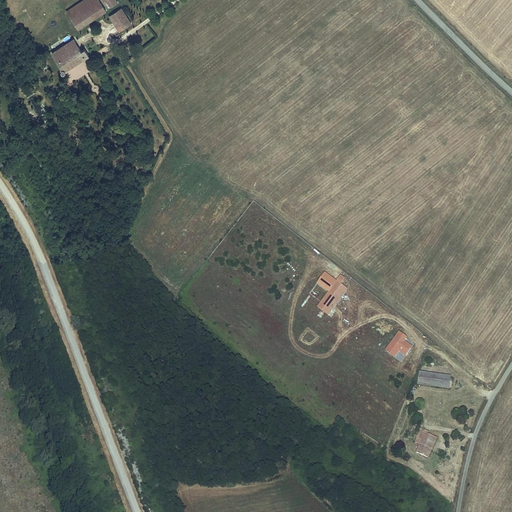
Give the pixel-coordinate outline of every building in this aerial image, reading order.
[(97,0),(84,0),(68,11),(80,28),(105,11),(97,0)] [(132,23),(120,7),(109,15),(120,31),(132,23)] [(143,49),(158,39),(148,25),(133,35),(143,49)] [(70,42),(53,54),(61,67),(60,70),(61,72),(62,73),(64,72),(65,70),(90,53),(89,51),(93,49),(82,34),(70,42)] [(48,47),(53,54),(70,42),(65,35),(48,47)] [(329,314),(348,289),(341,284),(345,279),(342,276),(319,307),(329,314)] [(413,347),(405,341),(407,337),(400,332),(387,350),(396,357),(400,351),(406,355),(413,347)] [(450,388),(452,376),(420,372),(419,384),(450,388)] [(434,449),(438,437),(429,433),(425,432),(426,429),(422,428),(418,437),(422,439),(420,443),(422,444),(418,452),(428,457),(432,448),(434,449)]
